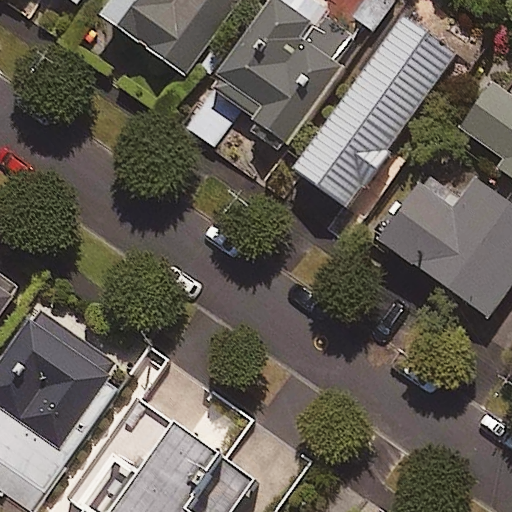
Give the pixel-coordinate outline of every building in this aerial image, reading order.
[(119,0),(109,15),(193,75),(247,0),(119,0)] [(372,35),(345,15),(325,0),(278,0),(214,87),(290,144),(372,35)] [(356,0),(345,15),(372,35),(400,0),(356,0)] [(459,51),(403,13),(298,171),(355,208),(459,51)] [(511,95),(495,84),(464,127),(507,158),(501,166),(511,173),(511,95)] [(511,292),(511,197),(482,176),(460,208),(424,183),(385,239),(495,317),(511,292)] [(0,314),(14,293),(0,283),(0,314)] [(35,511),(132,370),(42,308),(0,369),(0,492),(28,511),(35,511)] [(237,511),(262,476),(144,395),(77,493),(100,509),(97,511),(237,511)]
